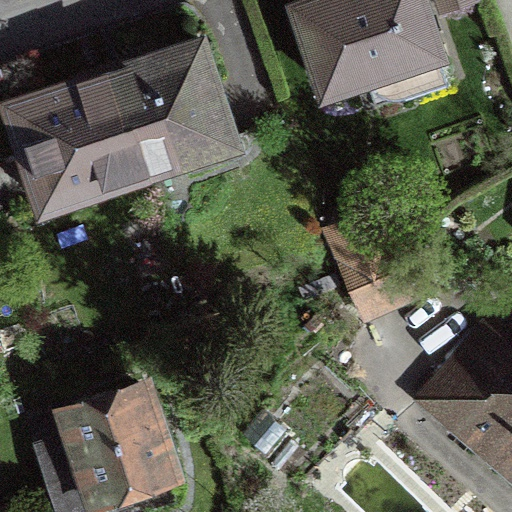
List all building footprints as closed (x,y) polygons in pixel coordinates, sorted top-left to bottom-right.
[(420,0),(309,0),(299,3),(325,85),(365,72),(375,103),(447,80),(420,0)] [(439,0),(442,10),(472,0),(439,0)] [(130,114),(147,166),(233,138),(200,39),(105,70),(121,117),(130,114)] [(43,200),(147,166),(130,114),(121,117),(105,70),(10,102),(43,200)] [(371,212),(329,230),(341,256),(383,239),(371,212)] [(383,239),(341,256),(365,312),(433,283),(409,227),(383,239)] [(511,349),(485,326),(422,398),(511,475),(511,349)] [(139,384),(69,407),(80,442),(38,455),(56,511),(107,511),(108,511),(100,488),(166,466),(139,384)]
